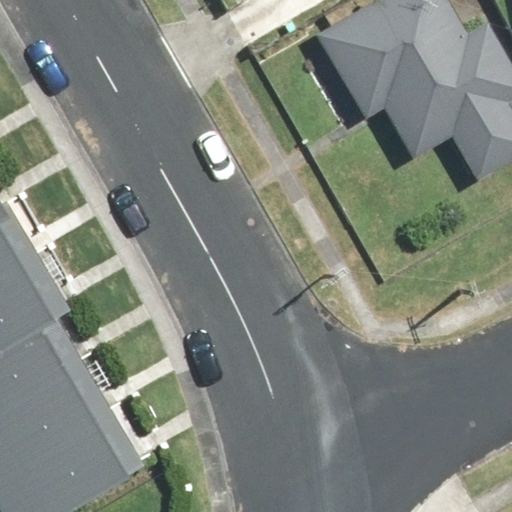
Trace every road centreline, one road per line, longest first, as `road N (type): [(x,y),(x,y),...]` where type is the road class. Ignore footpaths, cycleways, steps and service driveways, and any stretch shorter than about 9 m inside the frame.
road 1 (tertiary): [(295,487),(278,407),(211,250),(66,0)]
road 2 (residential): [(295,487),(511,368)]
